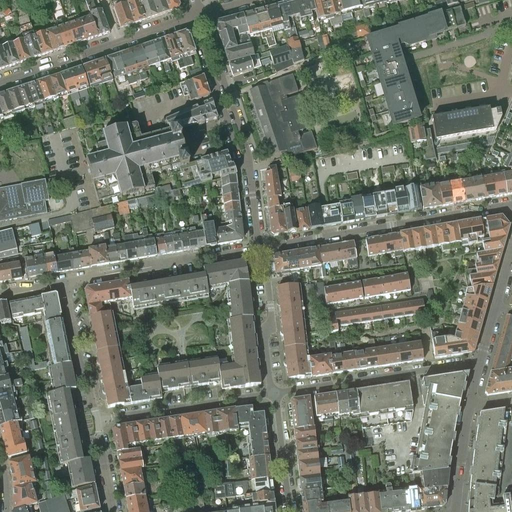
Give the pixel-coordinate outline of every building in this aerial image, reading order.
[(25,1),(23,0),(18,0),(12,5),(15,9),(25,1)] [(84,0),(91,17),(98,37),(109,33),(102,11),(99,12),(98,10),(96,11),(92,0),(84,0)] [(133,25),(145,21),(137,0),(126,4),(133,25)] [(137,0),(145,21),(157,17),(151,0),(137,0)] [(151,0),(157,17),(168,13),(163,0),(151,0)] [(163,0),(168,13),(177,10),(178,10),(179,7),(177,0),(163,0)] [(300,0),(288,4),(292,19),(298,17),(301,28),(307,26),(300,0)] [(310,14),(315,13),(311,0),(301,0),(300,0),(307,26),(313,25),(310,14)] [(325,22),(329,21),(323,0),(311,0),(315,13),(317,21),(324,19),(325,22)] [(339,15),(340,15),(335,0),(323,0),(329,21),(331,27),(337,25),(335,17),(339,15)] [(353,19),(351,11),(347,0),(335,0),(340,15),(342,22),(353,19)] [(362,10),(363,10),(360,0),(347,0),(351,11),(362,8),(362,10)] [(368,9),(375,7),(372,0),(360,0),(363,10),(365,18),(371,17),(368,9)] [(386,5),(387,5),(385,0),(372,0),(375,7),(376,12),(387,9),(386,5)] [(457,4),(456,0),(444,0),(445,0),(434,3),(436,10),(442,8),(457,4)] [(120,30),(133,25),(126,4),(113,8),(120,30)] [(297,38),(292,19),(288,4),(277,7),(282,28),(287,46),(292,66),(304,62),(297,38)] [(460,8),(458,4),(457,4),(442,8),(443,13),(460,8)] [(271,31),(282,28),(277,7),(265,10),(271,31)] [(461,12),(460,8),(443,13),(435,16),(428,18),(429,19),(413,24),(413,23),(411,23),(411,24),(399,28),(399,30),(367,40),(367,42),(381,86),(385,102),(393,127),(418,119),(395,42),(402,40),(404,45),(408,48),(425,43),(427,38),(435,36),(465,27),(464,23),(461,12)] [(7,9),(2,14),(6,17),(11,12),(7,9)] [(273,37),(271,31),(265,10),(254,13),(260,34),(262,40),(273,37)] [(428,18),(435,16),(434,11),(409,18),(411,23),(413,23),(413,24),(429,19),(428,18)] [(260,34),(254,13),(243,16),(248,37),(260,34)] [(67,19),(69,25),(75,45),(86,41),(78,19),(79,19),(78,16),(67,19)] [(86,41),(98,37),(91,17),(89,18),(88,16),(79,19),(78,19),(86,41)] [(215,26),(224,53),(234,50),(234,49),(242,46),(246,59),(254,57),(248,37),(243,16),(217,23),(215,26)] [(64,49),(75,45),(69,25),(63,27),(61,20),(54,23),(57,29),(64,49)] [(366,25),(357,27),(360,37),(368,35),(366,25)] [(30,60),(41,57),(34,36),(32,29),(21,33),(30,60)] [(52,53),(64,49),(57,29),(46,33),(46,32),(45,33),(52,53)] [(307,31),(298,34),(299,40),(309,38),(307,32),(307,31)] [(180,34),(175,36),(186,68),(193,66),(189,55),(195,53),(189,34),(186,32),(180,34)] [(19,64),(30,60),(21,33),(15,35),(17,40),(12,42),(13,44),(19,64)] [(41,57),(52,53),(45,33),(34,36),(41,57)] [(179,71),(186,68),(175,36),(164,40),(171,61),(176,59),(179,71)] [(166,63),(171,61),(164,40),(152,44),(162,74),(170,72),(166,63)] [(9,68),(19,64),(13,44),(2,48),(9,68)] [(155,77),(162,74),(152,44),(141,48),(148,69),(152,68),(155,77)] [(228,64),(246,59),(242,46),(234,49),(234,50),(224,53),(228,64)] [(276,73),(292,66),(287,46),(269,52),(272,63),(261,68),(263,75),(264,79),(276,74),(276,73)] [(0,70),(9,68),(2,48),(0,48),(0,70)] [(144,70),(148,69),(141,48),(130,52),(137,73),(140,82),(147,80),(144,70)] [(133,74),(137,73),(130,52),(119,55),(129,86),(136,83),(133,74)] [(117,90),(129,86),(119,55),(107,59),(117,90)] [(229,65),(233,78),(233,77),(261,68),(257,56),(229,66),(229,65)] [(93,64),(100,84),(110,81),(111,83),(113,82),(105,60),(93,64)] [(92,87),(100,84),(93,64),(82,68),(90,90),(92,89),(92,87)] [(70,72),(77,92),(86,89),(86,91),(89,90),(81,68),(70,72)] [(188,73),(191,81),(203,77),(200,69),(188,73)] [(69,95),(77,92),(70,72),(60,75),(67,94),(66,94),(67,97),(69,97),(69,95)] [(67,94),(60,75),(49,79),(56,100),(58,100),(57,97),(66,94),(67,94)] [(298,93),(292,76),(270,83),(270,84),(262,86),(263,87),(250,91),(271,157),(284,153),(286,158),(293,155),(294,157),(316,150),(311,133),(293,139),(292,134),(310,128),(300,97),(282,103),(280,98),(298,93)] [(191,81),(184,83),(190,103),(209,96),(203,77),(191,81)] [(56,100),(49,79),(36,83),(43,103),(55,99),(56,100)] [(34,106),(43,103),(36,83),(27,87),(34,106)] [(24,110),(34,106),(27,87),(17,90),(24,110)] [(14,113),(24,110),(17,90),(7,93),(14,113)] [(14,113),(7,93),(0,95),(0,109),(3,117),(14,113)] [(175,130),(179,129),(200,124),(202,125),(204,124),(205,123),(217,119),(211,101),(203,104),(204,109),(198,111),(197,107),(165,121),(167,126),(170,135),(175,133),(175,130)] [(495,111),(489,112),(489,109),(431,119),(435,141),(436,144),(494,134),(501,118),(500,117),(499,111),(495,111)] [(78,127),(85,125),(81,115),(75,117),(75,118),(78,127)] [(63,120),(65,130),(77,128),(75,118),(63,120)] [(420,124),(408,128),(410,144),(426,141),(428,149),(423,150),(425,162),(435,160),(429,130),(424,131),(423,123),(420,124)] [(181,137),(179,129),(175,130),(175,133),(170,135),(167,126),(139,134),(136,124),(135,124),(135,126),(126,128),(126,127),(125,127),(125,128),(103,134),(103,133),(102,133),(102,134),(101,135),(101,136),(103,135),(105,145),(96,147),(96,146),(95,146),(95,147),(94,148),(94,149),(95,148),(98,158),(87,161),(87,159),(86,159),(86,161),(85,161),(85,162),(86,162),(92,183),(91,184),(91,185),(93,184),(98,202),(119,196),(120,199),(142,193),(144,198),(146,198),(155,196),(155,195),(153,189),(153,188),(151,182),(182,173),(181,171),(190,169),(189,165),(186,156),(185,157),(180,137),(181,137)] [(24,128),(28,138),(33,136),(32,132),(29,126),(24,128)] [(226,154),(189,165),(190,169),(194,181),(183,185),(184,189),(212,182),(210,178),(219,176),(220,180),(236,177),(235,176),(232,166),(230,167),(226,154)] [(467,160),(466,154),(456,155),(457,162),(467,160)] [(263,174),(265,186),(278,184),(275,167),(266,169),(267,171),(269,171),(269,173),(263,174)] [(511,171),(505,169),(504,172),(502,173),(506,196),(511,195),(511,171)] [(300,181),(298,172),(290,173),(291,182),(300,181)] [(496,198),(506,196),(502,173),(500,173),(500,175),(493,177),(496,198)] [(356,174),(346,175),(347,182),(357,180),(356,174)] [(486,200),(496,198),(493,177),(492,177),(492,175),(489,175),(490,177),(482,178),(486,200)] [(479,179),(472,180),(475,201),(486,200),(482,178),(481,179),(481,176),(479,177),(479,179)] [(237,186),(236,177),(220,180),(221,188),(237,186)] [(465,203),(475,201),(472,180),(471,180),(470,178),(468,179),(468,181),(461,182),(465,203)] [(458,183),(451,184),(454,205),(465,203),(461,182),(460,182),(460,180),(457,180),(458,183)] [(0,222),(47,214),(44,202),(49,201),(45,181),(0,189),(0,222)] [(444,207),(454,205),(451,184),(449,184),(449,182),(446,182),(447,185),(440,186),(444,207)] [(280,198),(278,184),(265,186),(266,201),(280,199),(280,198)] [(423,210),(434,209),(429,184),(426,185),(426,187),(419,189),(423,210)] [(431,184),(429,184),(434,209),(444,207),(440,186),(438,186),(438,185),(431,187),(431,184)] [(153,188),(153,189),(155,195),(171,191),(169,185),(160,188),(159,187),(153,188)] [(221,188),(222,197),(238,195),(237,186),(221,188)] [(409,213),(421,211),(417,189),(405,191),(409,213)] [(179,190),(172,191),(174,198),(180,197),(179,190)] [(405,191),(393,193),(393,195),(397,215),(409,213),(405,191)] [(239,204),(238,195),(222,197),(223,206),(239,204)] [(386,217),(397,215),(393,195),(383,197),(386,217)] [(383,197),(372,199),(375,218),(386,217),(383,197)] [(146,198),(144,198),(137,200),(138,207),(147,204),(146,198)] [(280,199),(266,201),(267,211),(278,209),(277,203),(281,202),(280,199)] [(372,199),(361,201),(364,220),(375,218),(372,199)] [(137,200),(127,202),(128,210),(138,208),(138,207),(137,200)] [(350,202),(350,200),(345,201),(346,203),(339,204),(339,205),(342,224),(354,222),(350,202)] [(361,201),(350,202),(354,222),(364,220),(361,201)] [(128,210),(127,202),(117,205),(119,212),(128,210)] [(307,209),(310,230),(323,228),(323,227),(320,208),(320,207),(319,202),(317,202),(312,203),(306,204),(307,209)] [(281,204),(282,208),(287,234),(297,232),(293,210),(292,207),(292,206),(284,207),(284,203),(281,204)] [(223,206),(224,215),(240,212),(239,204),(223,206)] [(323,227),(330,226),(342,224),(339,205),(327,207),(320,208),(323,227)] [(111,215),(108,207),(108,206),(69,216),(70,222),(73,234),(93,230),(94,234),(114,229),(111,215)] [(294,210),(298,232),(309,230),(305,210),(305,206),(294,207),(294,210)] [(269,229),(270,233),(270,234),(273,236),(287,234),(282,208),(278,209),(267,211),(269,229)] [(241,221),(240,212),(224,215),(225,223),(230,223),(241,221)] [(49,228),(70,222),(69,216),(47,221),(47,222),(49,228)] [(205,248),(209,247),(210,248),(214,248),(215,246),(216,246),(213,224),(207,225),(205,217),(200,218),(202,228),(203,232),(205,248)] [(508,228),(509,227),(501,217),(485,220),(487,231),(508,228)] [(231,227),(224,228),(226,244),(241,242),(243,239),(241,221),(230,223),(231,227)] [(482,232),(480,221),(468,223),(472,245),(482,243),(483,242),(482,232)] [(472,245),(468,223),(457,225),(460,244),(460,247),(472,245)] [(41,235),(38,224),(28,226),(31,237),(41,235)] [(217,246),(226,244),(224,228),(219,229),(218,224),(214,225),(217,246)] [(457,225),(445,227),(448,246),(460,244),(457,225)] [(449,251),(448,246),(445,227),(434,229),(437,248),(441,247),(442,252),(449,251)] [(186,230),(189,251),(197,249),(195,233),(194,228),(186,230)] [(508,228),(487,231),(482,232),(483,242),(489,241),(505,239),(508,228)] [(143,237),(146,258),(156,256),(153,235),(147,235),(146,229),(141,230),(143,237)] [(437,248),(434,229),(423,231),(422,231),(425,250),(426,249),(437,248)] [(16,251),(11,230),(0,232),(0,259),(17,255),(16,251)] [(182,252),(189,251),(186,230),(179,231),(179,232),(178,232),(182,252)] [(410,233),(413,251),(424,250),(425,250),(422,231),(421,231),(410,233)] [(174,253),(182,252),(178,232),(171,233),(171,235),(174,253)] [(197,249),(205,248),(203,232),(195,233),(197,249)] [(107,265),(117,263),(114,247),(110,247),(107,233),(102,234),(103,240),(104,243),(107,265)] [(410,233),(399,235),(402,251),(403,253),(413,251),(410,233)] [(126,261),(136,260),(132,235),(123,237),(124,245),(126,261)] [(132,235),(136,260),(146,258),(143,237),(137,238),(137,235),(133,236),(132,235)] [(158,256),(166,255),(163,235),(155,236),(158,256)] [(166,255),(174,253),(171,235),(165,236),(165,235),(163,235),(166,255)] [(394,235),(391,236),(394,253),(395,258),(403,257),(403,253),(402,251),(399,235),(394,236),(394,235)] [(388,237),(382,238),(385,254),(394,253),(391,236),(388,236),(388,237)] [(377,238),(374,239),(377,256),(385,254),(382,238),(377,239),(377,238)] [(371,240),(365,241),(368,258),(377,256),(374,239),(371,239),(371,240)] [(482,243),(484,254),(502,251),(505,239),(489,241),(483,242),(482,243)] [(117,263),(126,261),(124,245),(120,246),(119,240),(114,241),(114,247),(117,263)] [(91,268),(107,265),(104,243),(98,244),(98,246),(93,247),(94,249),(88,250),(88,252),(91,268)] [(357,266),(356,259),(353,243),(344,244),(347,261),(348,267),(357,266)] [(338,263),(347,261),(344,244),(335,246),(338,263)] [(337,263),(338,263),(335,246),(327,247),(329,264),(330,269),(338,268),(337,263)] [(321,265),(329,264),(327,247),(318,249),(321,265)] [(78,249),(78,253),(79,253),(81,269),(91,268),(88,252),(83,253),(82,248),(78,249)] [(68,250),(69,255),(72,271),(81,269),(79,253),(78,253),(74,254),(73,249),(68,250)] [(321,267),(321,265),(318,249),(307,251),(311,269),(321,267)] [(37,277),(46,275),(43,256),(44,255),(43,250),(33,251),(34,257),(37,277)] [(300,271),(311,269),(307,251),(297,252),(300,271)] [(484,254),(476,255),(478,265),(498,263),(502,251),(484,254)] [(289,273),(300,271),(297,252),(286,254),(289,273)] [(57,273),(72,271),(69,255),(57,257),(56,253),(54,253),(54,254),(57,273)] [(46,275),(57,273),(54,254),(44,255),(43,256),(46,275)] [(288,273),(289,273),(286,254),(273,257),(276,279),(289,276),(288,273)] [(27,278),(37,277),(34,257),(24,259),(27,278)] [(7,260),(8,265),(11,281),(22,279),(18,263),(12,264),(11,259),(7,260)] [(0,277),(1,283),(11,281),(8,265),(3,266),(2,261),(0,261),(0,277)] [(231,312),(232,320),(251,318),(253,318),(252,310),(251,306),(252,306),(254,304),(253,301),(251,300),(249,282),(248,283),(247,276),(244,262),(226,265),(226,263),(224,262),(222,263),(221,264),(221,266),(203,269),(204,276),(197,277),(196,276),(195,275),(192,275),(191,277),(191,278),(172,281),(172,280),(170,279),(167,279),(166,281),(167,282),(147,286),(147,284),(146,283),(143,284),(142,285),(142,287),(129,289),(131,299),(133,309),(208,296),(207,289),(228,285),(231,312)] [(476,276),(495,274),(498,263),(478,265),(475,266),(476,270),(466,271),(465,275),(472,277),(476,276)] [(470,290),(492,287),(495,274),(476,276),(472,277),(465,275),(464,277),(466,289),(470,290)] [(407,275),(398,277),(400,293),(404,293),(404,296),(407,298),(411,298),(407,275)] [(398,277),(389,278),(393,300),(395,300),(397,298),(397,294),(400,293),(398,277)] [(389,278),(380,280),(383,296),(386,296),(386,299),(389,301),(393,300),(389,278)] [(380,280),(371,281),(375,303),(378,303),(380,300),(379,297),(383,296),(380,280)] [(371,304),(375,303),(371,281),(362,283),(364,300),(368,299),(369,302),(371,304)] [(131,299),(129,289),(128,282),(117,283),(120,301),(131,299)] [(110,303),(120,301),(117,283),(107,285),(110,303)] [(360,283),(350,285),(354,306),(357,306),(359,303),(359,301),(362,300),(360,283)] [(100,305),(100,304),(110,303),(107,285),(96,287),(100,305)] [(350,285),(342,286),(344,303),(348,302),(348,305),(351,307),(354,306),(350,285)] [(304,376),(311,376),(309,364),(306,365),(297,286),(290,287),(281,288),(277,288),(278,301),(276,303),(276,305),(278,307),(279,306),(282,331),(281,331),(280,333),(280,335),(282,337),(285,361),(283,363),(283,366),(285,367),(286,367),(288,381),(304,379),(304,376)] [(342,286),(333,288),(336,309),(339,308),(341,306),(341,304),(344,303),(342,286)] [(103,315),(102,315),(100,304),(100,305),(96,287),(87,288),(85,292),(90,318),(103,315)] [(465,297),(487,304),(492,287),(470,290),(466,289),(466,290),(464,297),(465,297)] [(323,289),(325,298),(326,306),(330,305),(330,308),(333,309),(336,309),(333,288),(323,289)] [(43,314),(53,368),(71,364),(62,321),(61,321),(60,316),(61,316),(57,295),(55,294),(41,297),(40,298),(43,314)] [(484,314),(487,304),(465,297),(462,308),(484,314)] [(40,298),(29,300),(33,316),(43,314),(40,298)] [(29,300),(19,302),(22,318),(33,316),(29,300)] [(422,301),(411,302),(413,316),(424,315),(422,301)] [(8,324),(11,323),(6,302),(0,303),(0,323),(8,322),(8,324)] [(19,302),(9,304),(12,320),(22,318),(19,302)] [(402,318),(413,316),(411,302),(400,304),(402,318)] [(400,304),(389,305),(392,320),(402,318),(400,304)] [(381,321),(392,320),(389,305),(379,307),(381,321)] [(379,307),(368,309),(370,323),(381,321),(379,307)] [(481,325),(484,314),(462,308),(459,319),(481,325)] [(359,324),(370,323),(368,309),(357,310),(359,324)] [(346,312),(348,326),(359,324),(357,310),(346,312)] [(337,328),(348,326),(346,312),(334,314),(335,318),(337,328)] [(94,341),(96,352),(116,348),(114,337),(109,313),(102,315),(103,315),(90,318),(92,330),(91,330),(90,332),(90,334),(93,336),(93,335),(94,341)] [(511,317),(506,316),(503,326),(511,328),(511,317)] [(234,366),(219,368),(219,369),(221,382),(220,382),(221,390),(229,389),(229,390),(260,386),(259,373),(257,373),(256,361),(257,361),(256,350),(255,351),(253,336),(254,336),(253,325),(252,325),(251,318),(232,320),(229,321),(234,366)] [(335,318),(328,319),(326,319),(328,334),(338,332),(337,328),(335,318)] [(478,336),(481,325),(459,319),(456,330),(478,336)] [(511,328),(503,326),(501,337),(511,339),(511,328)] [(27,328),(20,329),(28,372),(47,369),(45,361),(37,362),(38,364),(34,365),(27,328)] [(475,347),(478,336),(456,330),(454,340),(453,340),(455,341),(475,347)] [(442,334),(443,339),(446,357),(457,356),(455,341),(453,340),(454,340),(450,339),(449,337),(451,333),(442,334)] [(434,359),(446,357),(443,339),(443,336),(436,334),(431,335),(434,359)] [(498,346),(511,350),(511,339),(501,337),(498,346)] [(377,368),(374,346),(373,340),(367,341),(368,345),(370,344),(371,350),(366,351),(365,347),(362,347),(363,352),(366,370),(377,368)] [(399,364),(411,363),(408,345),(399,346),(399,340),(396,341),(399,364)] [(388,366),(399,364),(396,341),(393,341),(393,347),(388,348),(388,344),(385,344),(386,348),(388,366)] [(475,347),(455,341),(457,356),(471,353),(474,352),(475,347)] [(411,344),(408,345),(411,363),(423,361),(420,343),(414,344),(411,344)] [(339,345),(340,352),(343,373),(354,371),(352,353),(345,354),(344,345),(339,345)] [(379,345),(374,346),(377,368),(388,366),(386,348),(380,349),(379,345)] [(495,357),(510,361),(511,361),(511,359),(511,358),(510,358),(511,352),(511,350),(498,346),(495,357)] [(125,391),(116,348),(96,352),(98,360),(97,360),(96,362),(96,364),(98,366),(99,366),(104,390),(103,390),(102,392),(102,394),(104,395),(105,395),(108,409),(132,405),(129,389),(129,390),(125,391)] [(351,349),(352,353),(354,371),(366,370),(363,352),(357,352),(356,348),(351,349)] [(333,375),(343,373),(340,352),(330,353),(330,356),(333,375)] [(320,357),(322,376),(333,375),(330,356),(320,357)] [(311,378),(322,376),(320,357),(309,359),(309,364),(311,376),(311,378)] [(490,373),(507,370),(510,361),(495,357),(490,373)] [(208,384),(220,382),(221,382),(219,369),(219,368),(218,361),(187,365),(157,370),(158,377),(160,392),(161,391),(167,390),(167,392),(178,390),(178,389),(183,388),(197,386),(198,387),(209,386),(208,384)] [(71,364),(53,368),(51,368),(56,393),(68,391),(76,390),(74,382),(75,382),(76,380),(76,378),(74,377),(73,377),(71,364)] [(507,370),(490,373),(487,385),(493,384),(494,386),(504,385),(504,384),(511,382),(511,372),(511,369),(507,370)] [(410,471),(412,471),(412,475),(414,475),(448,472),(448,471),(447,471),(460,403),(465,379),(464,379),(461,375),(420,382),(423,406),(424,406),(415,458),(412,457),(410,471)] [(136,388),(129,389),(132,405),(149,402),(149,401),(162,399),(161,391),(160,392),(158,377),(135,381),(136,388)] [(0,391),(13,388),(22,386),(21,380),(9,383),(8,378),(0,380),(0,391)] [(511,392),(511,382),(504,384),(504,385),(494,386),(493,384),(487,385),(485,393),(487,396),(511,392)] [(412,410),(408,383),(356,391),(360,418),(412,410)] [(14,391),(13,388),(0,391),(0,403),(16,400),(13,391),(14,391)] [(48,394),(58,442),(63,465),(70,464),(70,463),(82,461),(80,449),(81,449),(82,447),(81,444),(79,443),(73,414),(74,413),(75,411),(75,409),(73,408),(72,408),(68,391),(56,393),(48,394)] [(359,418),(360,418),(356,391),(346,393),(349,417),(349,421),(359,419),(359,418)] [(338,419),(349,417),(346,393),(336,394),(338,414),(338,419)] [(331,415),(338,414),(336,394),(325,396),(328,418),(332,417),(331,415)] [(325,396),(314,397),(316,417),(323,416),(324,418),(328,418),(325,396)] [(313,428),(309,398),(292,400),(290,403),(293,431),(313,428)] [(16,400),(0,403),(0,416),(16,412),(21,410),(19,404),(15,405),(14,402),(16,402),(16,399),(16,400)] [(382,445),(387,477),(412,475),(414,474),(426,407),(412,410),(360,418),(364,448),(382,445)] [(237,426),(248,425),(252,459),(268,457),(267,443),(263,414),(253,415),(252,408),(235,410),(237,426)] [(511,511),(511,423),(510,409),(479,414),(477,428),(474,444),(471,470),(470,478),(468,503),(467,511),(511,511)] [(215,413),(218,435),(238,432),(237,426),(235,410),(215,413)] [(18,420),(16,412),(0,416),(0,427),(17,423),(21,422),(21,420),(18,420)] [(206,436),(218,435),(215,413),(203,414),(206,434),(206,436)] [(203,414),(179,418),(183,438),(206,434),(203,414)] [(168,420),(172,440),(183,438),(179,418),(168,420)] [(168,420),(157,421),(161,441),(172,440),(168,420)] [(146,423),(150,443),(161,441),(157,421),(146,423)] [(9,458),(26,453),(23,440),(21,441),(19,433),(21,433),(21,430),(19,431),(17,423),(0,427),(0,430),(6,456),(6,457),(9,458)] [(139,444),(150,443),(146,423),(135,425),(139,444)] [(139,444),(135,425),(124,426),(128,446),(139,444)] [(117,454),(128,452),(127,446),(128,446),(124,426),(114,428),(112,431),(117,454)] [(313,428),(293,431),(295,441),(315,439),(314,428),(313,428)] [(316,450),(318,450),(330,449),(333,448),(333,447),(334,447),(334,440),(315,442),(315,439),(295,441),(296,452),(316,450)] [(139,450),(128,452),(117,454),(118,463),(141,459),(139,450)] [(296,452),(297,463),(318,460),(316,450),(296,452)] [(32,470),(28,457),(8,463),(12,478),(32,472),(35,472),(34,469),(32,470)] [(270,468),(268,457),(252,459),(248,459),(250,470),(270,468)] [(89,459),(82,461),(70,463),(70,464),(75,489),(94,485),(93,477),(94,477),(95,475),(94,473),(92,472),(89,459)] [(118,463),(120,473),(140,469),(143,469),(141,459),(118,463)] [(327,459),(319,460),(320,469),(328,469),(327,459)] [(297,463),(298,471),(319,468),(318,460),(297,463)] [(271,479),(270,468),(250,470),(251,481),(271,479)] [(320,476),(319,468),(298,471),(299,479),(319,476),(320,476)] [(143,486),(140,469),(120,473),(124,489),(143,486)] [(35,483),(32,472),(12,478),(12,489),(31,484),(35,483)] [(414,475),(416,491),(416,493),(446,490),(448,472),(414,475)] [(215,500),(225,499),(223,484),(222,473),(212,474),(215,500)] [(321,490),(319,476),(299,479),(300,493),(321,490)] [(173,480),(169,480),(175,510),(183,509),(180,492),(179,489),(189,488),(188,483),(187,477),(184,478),(180,478),(176,479),(173,480)] [(235,498),(244,497),(273,494),(271,479),(251,481),(223,484),(225,499),(235,498)] [(34,494),(31,484),(12,489),(13,495),(13,500),(34,494)] [(74,507),(75,511),(87,511),(99,510),(95,486),(75,491),(77,500),(75,500),(76,504),(78,504),(78,506),(74,507)] [(145,496),(143,486),(124,489),(126,500),(145,496)] [(385,488),(385,493),(378,494),(380,511),(408,511),(411,511),(408,490),(400,491),(400,493),(391,494),(390,487),(389,486),(386,486),(385,488)] [(300,493),(302,504),(320,502),(322,502),(321,490),(300,493)] [(444,505),(446,490),(416,493),(418,511),(442,508),(444,505)] [(13,500),(13,511),(30,506),(37,504),(34,494),(13,500)] [(274,504),(273,494),(244,497),(245,501),(251,500),(252,505),(266,503),(266,505),(271,504),(274,504)] [(380,511),(378,494),(367,495),(368,511),(380,511)] [(54,499),(47,501),(38,504),(39,511),(69,511),(64,495),(54,499)] [(359,511),(368,511),(367,495),(357,496),(359,511)] [(147,506),(145,496),(126,500),(128,510),(147,506)] [(348,497),(348,502),(349,511),(359,511),(357,496),(348,497)] [(320,506),(320,502),(302,504),(302,511),(327,511),(327,505),(320,506)] [(327,511),(349,511),(348,502),(327,505),(327,511)]
